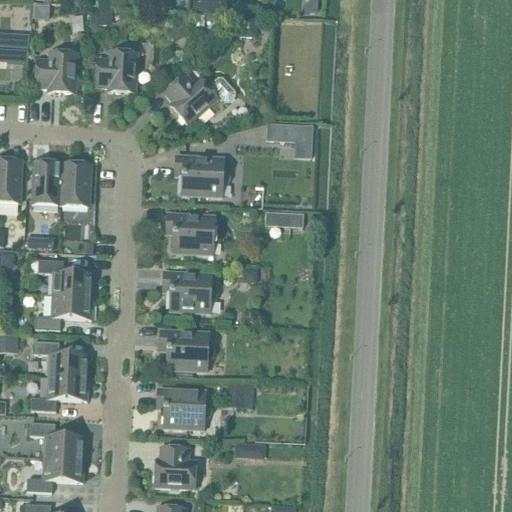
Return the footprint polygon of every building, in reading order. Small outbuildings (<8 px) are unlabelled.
[(95,0),(95,11),(107,11),(107,12),(111,12),(111,0),(95,0)] [(153,0),(153,11),(171,12),(171,0),(153,0)] [(230,2),(230,12),(241,13),(241,2),(230,2)] [(203,5),(190,5),(190,14),(202,15),(203,5)] [(34,9),(34,22),(51,22),(51,10),(34,9)] [(95,11),(90,10),(89,28),(106,28),(107,12),(107,11),(95,11)] [(16,42),(15,51),(18,52),(28,52),(29,39),(19,39),(16,42)] [(6,52),(6,67),(27,68),(28,53),(6,52)] [(135,97),(138,57),(109,55),(108,63),(96,62),(95,92),(107,92),(107,96),(135,97)] [(37,64),(37,65),(35,91),(35,92),(47,93),(47,96),(75,98),(77,58),(49,56),(48,65),(37,64)] [(35,91),(37,65),(30,65),(29,84),(28,90),(35,91)] [(188,130),(217,103),(216,102),(219,100),(224,106),(228,106),(233,101),(233,97),(221,83),(217,83),(212,88),(211,92),(209,94),(199,83),(193,88),(185,79),(164,97),(172,106),(169,109),(188,130)] [(19,83),(13,88),(13,100),(28,100),(28,90),(29,84),(19,83)] [(266,126),(265,146),(294,147),(294,127),(266,126)] [(223,162),(176,160),(175,181),(182,181),(181,199),(221,201),(222,189),(224,188),(226,186),(228,184),(228,181),(227,177),(224,176),(222,175),(223,162)] [(0,164),(0,206),(19,207),(21,165),(0,164)] [(31,208),(60,210),(62,167),(33,166),(31,208)] [(62,167),(60,210),(88,211),(90,169),(62,167)] [(291,217),(291,231),(302,232),(303,218),(291,217)] [(214,221),(167,218),(165,239),(173,239),(172,257),(212,259),(213,246),(215,246),(217,244),(219,242),(219,238),(218,236),(215,234),(213,233),(214,221)] [(26,240),(25,253),(35,254),(35,240),(26,240)] [(92,249),(77,248),(77,257),(91,258),(92,249)] [(11,258),(1,257),(0,267),(0,270),(10,271),(11,258)] [(53,278),(52,300),(91,302),(93,279),(62,278),(63,265),(38,264),(37,277),(53,278)] [(243,272),(242,286),(252,287),(256,287),(257,273),(253,272),(243,272)] [(211,279),(164,276),(163,297),(170,298),(169,315),(209,317),(210,304),(212,304),(214,303),(216,300),(216,297),(215,294),(212,292),(210,292),(211,279)] [(90,324),(91,302),(52,300),(51,321),(35,320),(34,333),(59,334),(60,322),(90,324)] [(166,374),(175,374),(175,382),(192,383),(193,375),(206,376),(207,363),(211,361),(213,358),(213,355),(212,352),(209,351),(207,350),(208,337),(161,335),(160,356),(167,356),(166,374)] [(0,357),(17,358),(17,339),(0,339),(0,357)] [(49,359),(48,382),(87,383),(88,361),(58,360),(59,347),(34,345),(33,359),(49,359)] [(86,405),(87,383),(48,382),(47,402),(31,402),(30,415),(55,416),(56,403),(86,405)] [(225,406),(225,411),(229,411),(251,413),(253,390),(252,389),(245,389),(227,388),(225,406)] [(205,395),(157,393),(157,413),(164,414),(163,432),(203,434),(204,421),(205,421),(208,419),(210,417),(210,413),(209,410),(206,409),(204,408),(205,395)] [(45,441),(43,463),(83,465),(84,442),(54,441),(54,428),(29,427),(29,440),(45,441)] [(246,448),(246,455),(250,462),(264,462),(264,448),(246,448)] [(154,491),(194,493),(195,465),(188,465),(188,453),(160,452),(159,464),(156,463),(154,491)] [(82,487),(83,465),(43,463),(42,484),(26,483),(26,496),(51,497),(52,485),(82,487)]
